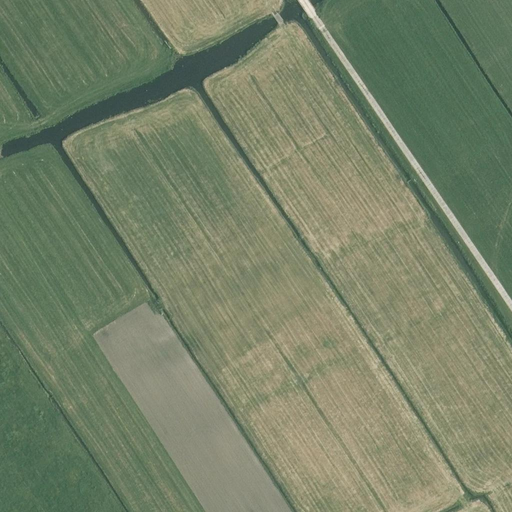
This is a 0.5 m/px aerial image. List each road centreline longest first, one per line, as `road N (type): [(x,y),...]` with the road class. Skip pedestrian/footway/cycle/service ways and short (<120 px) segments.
road 1 (track): [(0,189),(205,511)]
road 2 (track): [(511,306),(302,0)]
